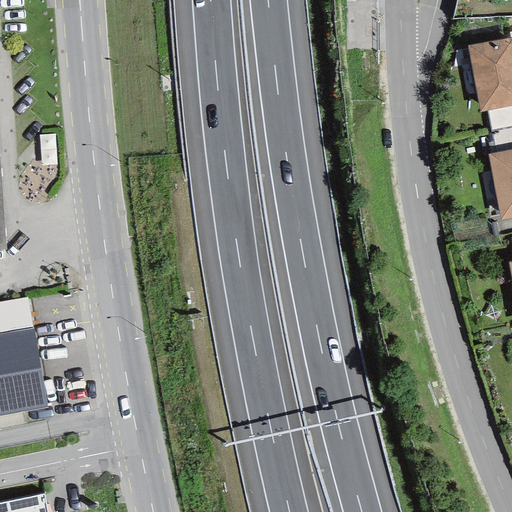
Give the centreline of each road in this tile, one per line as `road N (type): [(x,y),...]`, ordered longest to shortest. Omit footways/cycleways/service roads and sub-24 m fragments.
road 1 (motorway): [(363,511),(314,299),(273,0)]
road 2 (motorway): [(197,0),(216,190),(280,511)]
road 3 (secondary): [(143,511),(117,400),(78,0)]
road 4 (tertiary): [(506,511),(487,477),(437,302),(395,47)]
